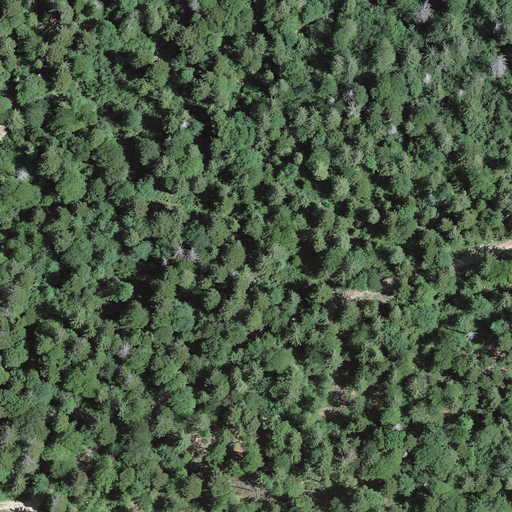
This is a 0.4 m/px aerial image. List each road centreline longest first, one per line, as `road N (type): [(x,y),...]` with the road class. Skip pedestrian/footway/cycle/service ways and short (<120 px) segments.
road 1 (track): [(32,511),(56,468),(251,332),(511,246)]
road 2 (track): [(0,222),(155,204),(511,255)]
